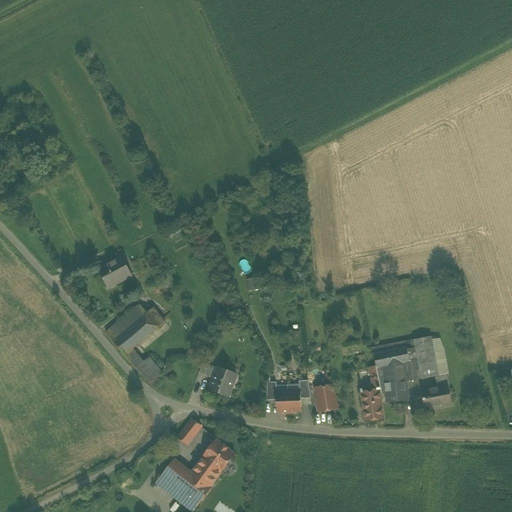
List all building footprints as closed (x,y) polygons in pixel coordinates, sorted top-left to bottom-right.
[(99,269),(108,286),(116,282),(120,283),(124,281),(125,277),(130,274),(122,258),(99,269)] [(259,289),(257,278),(247,280),(249,291),(259,289)] [(106,332),(114,341),(147,313),(140,304),(106,332)] [(153,308),(147,313),(159,327),(165,322),(153,308)] [(114,341),(125,355),(132,349),(159,327),(147,313),(114,341)] [(435,377),(439,376),(434,352),(432,340),(431,336),(406,341),(407,348),(409,362),(390,365),(393,379),(394,383),(407,382),(435,377)] [(434,352),(443,350),(439,339),(432,340),(434,352)] [(373,348),(374,355),(407,348),(406,341),(373,348)] [(358,346),(346,349),(347,355),(359,352),(358,346)] [(409,362),(407,348),(374,355),(376,366),(377,368),(390,365),(409,362)] [(137,354),(132,349),(125,355),(130,361),(135,358),(137,354)] [(443,350),(434,352),(439,376),(446,374),(448,374),(443,350)] [(144,362),(137,354),(135,358),(130,361),(136,368),(144,362)] [(136,368),(151,384),(163,373),(148,358),(144,362),(136,368)] [(199,373),(210,378),(214,367),(203,363),(199,373)] [(379,380),(393,379),(390,365),(377,368),(378,377),(379,380)] [(369,368),(371,378),(378,377),(377,368),(376,366),(369,368)] [(211,391),(229,398),(233,386),(231,385),(235,374),(218,367),(213,379),(216,380),(211,391)] [(435,377),(437,388),(449,386),(446,374),(439,376),(435,377)] [(379,380),(378,377),(371,378),(373,388),(374,388),(374,390),(381,389),(379,380)] [(379,380),(381,389),(374,390),(361,393),(365,421),(384,418),(380,391),(381,391),(382,394),(385,394),(386,402),(408,400),(407,382),(394,383),(393,379),(379,380)] [(300,391),(301,399),(311,398),(309,381),(308,381),(299,381),(300,385),(300,391)] [(268,383),(267,400),(277,400),(276,392),(277,392),(277,386),(276,382),(268,383)] [(283,414),(289,414),(288,391),(288,385),(277,386),(277,392),(276,392),(277,400),(277,413),(283,412),(283,414)] [(315,388),(319,412),(337,409),(333,386),(315,388)] [(422,391),(425,409),(452,404),(449,386),(437,388),(422,391)] [(300,391),(288,391),(289,414),(296,413),(296,412),(301,412),(301,404),(301,399),(300,391)] [(178,438),(187,445),(202,427),(192,420),(178,438)] [(202,458),(221,473),(235,454),(217,439),(202,458)] [(164,475),(191,496),(185,504),(194,511),(200,503),(221,473),(202,458),(193,471),(192,473),(175,459),(163,475),(164,475)] [(158,484),(185,504),(191,496),(164,475),(158,484)]
